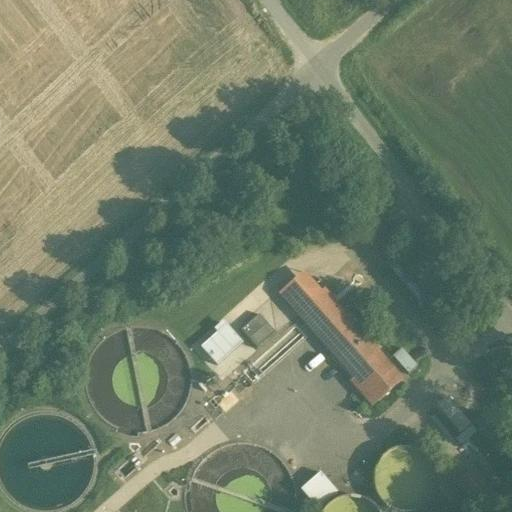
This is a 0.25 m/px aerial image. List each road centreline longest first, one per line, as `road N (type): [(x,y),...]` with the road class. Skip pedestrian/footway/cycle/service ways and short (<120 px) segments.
road 1 (unclassified): [(0,349),(317,68)]
road 2 (unclassified): [(317,68),(511,324)]
